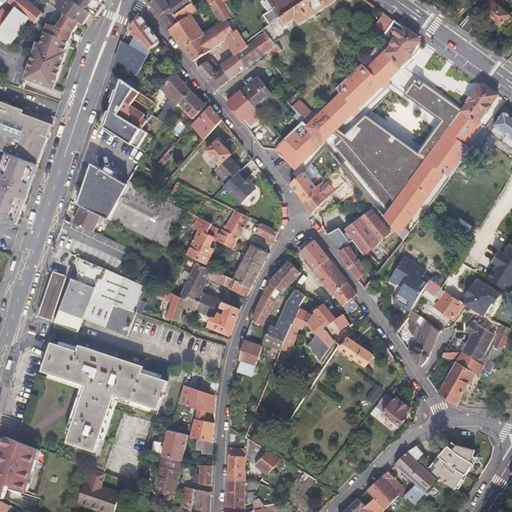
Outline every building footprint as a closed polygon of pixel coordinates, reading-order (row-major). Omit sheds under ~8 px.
[(17,8),(29,17),(36,22),(41,13),(26,0),(10,0),(9,2),(17,8)] [(65,13),(71,17),(80,23),(83,24),(90,14),(76,3),(71,0),(60,0),(56,8),(65,13)] [(91,14),(96,18),(105,6),(101,3),(103,0),(78,0),(76,3),(90,14),(91,14)] [(146,0),(158,15),(169,8),(168,6),(163,0),(146,0)] [(192,5),(189,0),(173,0),(174,2),(181,12),(182,11),(192,5)] [(215,0),(189,0),(192,5),(196,12),(208,5),(215,0)] [(224,1),(223,0),(215,0),(208,5),(220,23),(226,19),(229,17),(232,15),(224,1)] [(301,25),(337,0),(306,0),(281,17),(262,30),(265,33),(274,42),(288,33),(284,28),(296,19),(301,25)] [(269,0),(281,17),(306,0),(269,0)] [(482,0),(472,13),(460,27),(469,34),(478,23),(477,22),(484,14),(509,34),(511,30),(511,18),(493,1),(494,0),(482,0)] [(168,6),(169,8),(174,16),(181,12),(174,2),(168,6)] [(190,16),(196,12),(192,5),(182,11),(186,19),(190,16)] [(0,39),(10,46),(18,33),(29,17),(17,8),(14,12),(12,16),(1,32),(0,32),(0,39)] [(169,8),(158,15),(169,30),(186,19),(182,11),(181,12),(174,16),(169,8)] [(0,13),(0,30),(1,32),(12,16),(3,9),(0,13)] [(74,32),(80,23),(71,17),(65,13),(57,26),(47,23),(40,44),(37,43),(25,80),(55,90),(68,52),(66,52),(70,40),(71,41),(74,32)] [(384,35),(393,20),(384,13),(370,34),(380,41),(384,35)] [(145,42),(151,49),(160,42),(142,15),(131,29),(136,35),(144,43),(145,42)] [(186,19),(169,30),(182,48),(202,35),(190,16),(186,19)] [(236,55),(237,54),(245,48),(247,46),(245,42),(238,32),(236,34),(226,19),(220,23),(202,35),(182,48),(193,62),(226,40),(236,55)] [(395,42),(405,29),(393,20),(384,35),(395,42)] [(285,139),(274,150),(286,162),(310,139),(311,141),(317,141),(320,138),(324,142),(388,81),(400,69),(418,44),(419,42),(419,39),(405,29),(395,42),(387,54),(385,53),(367,70),(362,65),(338,89),(342,94),(308,126),(303,122),(301,124),(285,139)] [(277,44),(274,42),(265,33),(254,41),(263,54),(268,51),(277,44)] [(122,44),(116,61),(137,77),(148,58),(151,49),(145,42),(144,43),(136,35),(126,45),(122,44)] [(245,48),(255,60),(263,54),(254,41),(247,46),(245,48)] [(278,43),(277,44),(268,51),(273,57),(282,50),(278,43)] [(237,54),(246,67),(255,60),(245,48),(237,54)] [(223,70),(230,80),(246,67),(237,54),(236,55),(221,66),(223,70)] [(196,69),(207,82),(223,70),(221,66),(217,69),(210,60),(196,69)] [(207,82),(215,92),(230,80),(223,70),(207,82)] [(175,73),(171,78),(157,92),(167,102),(169,99),(172,102),(158,120),(164,126),(177,109),(191,91),(175,73)] [(245,94),(260,109),(268,101),(270,104),(276,99),(256,78),(242,91),(245,94)] [(415,154),(364,116),(340,140),(334,145),(386,209),(460,113),(416,78),(403,94),(439,122),(415,154)] [(138,95),(121,82),(105,130),(139,150),(148,134),(142,131),(147,122),(143,119),(146,116),(130,107),(138,95)] [(486,86),(479,88),(460,113),(386,209),(382,214),(402,239),(408,231),(403,227),(444,172),(450,176),(471,148),(466,145),(482,123),(480,123),(488,112),(489,113),(493,108),(491,106),(498,95),(486,86)] [(208,108),(191,91),(177,109),(182,114),(184,111),(193,120),(191,122),(193,124),(195,122),(208,108)] [(250,128),(263,117),(257,111),(243,96),(239,92),(225,105),(242,123),(244,121),(250,128)] [(243,96),(257,111),(260,109),(245,94),(243,96)] [(0,151),(6,153),(38,165),(48,138),(47,137),(52,125),(22,114),(23,111),(23,110),(0,101),(0,151)] [(293,108),(305,120),(310,115),(299,103),(293,108)] [(210,106),(208,108),(195,122),(207,136),(221,120),(210,106)] [(511,117),(505,112),(489,134),(511,151),(511,117)] [(220,165),(228,157),(231,155),(218,141),(206,151),(210,155),(205,160),(209,163),(214,159),(220,165)] [(0,218),(18,226),(38,165),(6,153),(0,169),(0,218)] [(160,166),(163,169),(169,163),(174,157),(171,154),(165,160),(160,166)] [(96,156),(89,181),(119,196),(127,181),(131,180),(132,178),(96,156)] [(146,156),(141,164),(145,167),(150,159),(146,156)] [(238,173),(241,170),(228,157),(220,165),(215,170),(228,183),(238,173)] [(312,162),(289,184),(303,203),(318,190),(316,187),(313,183),(311,180),(319,174),(312,162)] [(228,183),(223,188),(242,204),(255,190),(238,173),(228,183)] [(119,196),(89,181),(88,184),(121,201),(131,183),(132,180),(131,180),(127,181),(119,196)] [(318,190),(303,203),(311,214),(335,191),(325,180),(316,187),(318,190)] [(121,201),(88,184),(81,205),(84,207),(102,216),(168,248),(185,211),(177,207),(168,202),(131,183),(121,201)] [(179,184),(170,199),(168,202),(177,207),(188,188),(179,184)] [(340,197),(343,202),(349,199),(345,193),(340,197)] [(102,216),(84,207),(76,223),(94,233),(102,216)] [(373,210),(346,231),(347,232),(353,240),(364,255),(391,235),(373,210)] [(250,218),(236,211),(228,227),(225,226),(221,233),(211,228),(208,233),(215,237),(217,242),(233,249),(238,240),(239,239),(250,218)] [(197,217),(187,212),(186,216),(195,221),(197,217)] [(208,233),(211,228),(212,225),(199,218),(193,228),(201,233),(190,255),(207,263),(215,247),(211,245),(215,237),(208,233)] [(274,242),(278,231),(260,223),(256,233),(274,242)] [(338,230),(328,237),(337,251),(353,240),(347,232),(342,235),(338,230)] [(70,239),(65,251),(80,257),(113,271),(119,259),(70,239)] [(315,270),(329,259),(315,240),(313,242),(305,241),(300,245),(303,249),(300,251),(315,270)] [(498,267),(489,281),(508,292),(511,286),(511,244),(505,255),(501,252),(494,264),(498,267)] [(252,288),(270,254),(254,246),(251,248),(248,254),(235,280),(252,288)] [(339,253),(357,279),(367,272),(349,246),(339,253)] [(133,275),(120,269),(117,273),(113,271),(80,257),(79,261),(79,270),(75,278),(70,276),(53,323),(78,333),(84,319),(128,336),(137,312),(138,309),(141,302),(148,286),(131,279),(133,275)] [(395,301),(411,311),(421,295),(431,280),(424,274),(425,271),(403,257),(386,285),(399,294),(395,301)] [(334,294),(347,282),(329,259),(315,270),(334,294)] [(301,273),(290,262),(266,288),(255,312),(253,318),(262,322),(265,316),(268,317),(278,300),(290,286),(301,273)] [(199,263),(185,291),(182,297),(187,299),(188,296),(199,301),(202,292),(201,292),(207,278),(248,297),(252,288),(235,280),(199,263)] [(65,276),(51,272),(37,316),(51,321),(65,276)] [(456,280),(450,275),(442,287),(448,292),(456,280)] [(448,292),(442,287),(431,280),(421,295),(454,319),(465,304),(448,292)] [(344,306),(357,294),(347,282),(334,294),(344,306)] [(469,297),(465,304),(478,313),(486,317),(494,304),(496,306),(502,296),(479,282),(475,288),(469,297)] [(464,295),(469,297),(475,288),(471,285),(464,295)] [(187,299),(182,297),(165,289),(162,295),(175,301),(167,319),(176,321),(183,323),(186,317),(182,315),(186,306),(192,309),(199,301),(188,296),(187,299)] [(265,353),(278,358),(280,353),(301,309),(307,296),(297,291),(289,302),(278,328),(271,326),(264,343),(269,345),(265,353)] [(202,292),(199,301),(192,309),(191,314),(199,317),(201,313),(206,315),(213,297),(202,292)] [(217,319),(223,302),(213,297),(206,315),(213,318),(217,319)] [(231,337),(241,310),(223,302),(217,319),(213,318),(209,329),(231,337)] [(321,361),(335,340),(330,334),(325,328),(336,320),(324,305),(316,311),(317,314),(315,316),(301,309),(280,353),(287,356),(301,327),(304,329),(307,323),(310,325),(316,334),(310,345),(321,361)] [(411,311),(407,318),(412,323),(417,315),(411,311)] [(350,323),(344,315),(336,320),(325,328),(330,334),(340,328),(341,329),(350,323)] [(472,336),(462,352),(481,363),(495,335),(473,322),(466,330),(472,336)] [(417,342),(414,348),(422,352),(421,354),(427,358),(436,338),(421,333),(412,324),(409,333),(417,342)] [(425,324),(421,333),(436,338),(440,333),(425,324)] [(494,346),(502,352),(511,330),(503,326),(494,346)] [(366,365),(373,355),(349,339),(342,349),(366,365)] [(263,347),(245,341),(241,353),(239,361),(256,367),(257,365),(263,347)] [(97,454),(92,469),(104,473),(123,414),(153,423),(162,397),(163,397),(164,394),(163,394),(167,381),(141,373),(143,367),(79,345),(77,352),(51,343),(41,372),(89,387),(70,445),(97,454)] [(485,365),(484,366),(488,368),(487,372),(492,375),(502,352),(494,346),(485,365)] [(410,351),(409,353),(418,366),(421,366),(427,360),(427,358),(421,354),(422,352),(414,348),(412,352),(410,351)] [(441,384),(436,391),(438,394),(456,406),(476,374),(479,376),(484,366),(485,365),(481,363),(462,352),(462,353),(444,353),(443,356),(458,360),(443,385),(441,384)] [(284,363),(287,356),(280,353),(278,358),(277,360),(284,363)] [(216,396),(219,384),(213,382),(209,393),(216,396)] [(384,390),(377,384),(365,399),(372,405),(384,390)] [(185,385),(179,401),(198,408),(207,412),(215,415),(216,396),(209,393),(185,385)] [(393,400),(386,394),(376,407),(384,413),(383,414),(399,426),(407,417),(404,415),(410,408),(396,398),(393,400)] [(375,418),(381,411),(376,407),(370,414),(375,418)] [(207,412),(198,408),(190,437),(197,439),(214,443),(215,424),(205,420),(207,412)] [(165,443),(163,455),(182,459),(188,436),(188,434),(168,430),(165,443)] [(227,482),(246,482),(246,459),(248,459),(254,464),(256,462),(263,469),(260,477),(263,479),(281,459),(269,450),(269,449),(247,435),(246,443),(229,442),(227,482)] [(41,450),(7,437),(0,459),(0,495),(6,499),(12,487),(27,496),(41,450)] [(213,453),(214,443),(197,439),(197,450),(204,451),(205,453),(213,453)] [(151,453),(163,455),(165,443),(153,440),(151,453)] [(439,482),(456,491),(465,475),(467,476),(474,464),(472,462),(473,449),(456,444),(452,449),(447,446),(434,461),(436,463),(430,471),(440,480),(439,482)] [(424,453),(416,446),(406,453),(394,465),(415,483),(407,492),(387,471),(380,476),(401,496),(404,500),(409,496),(418,505),(422,499),(435,480),(416,462),(418,460),(424,453)] [(182,459),(163,455),(158,476),(156,475),(153,491),(166,493),(164,500),(173,502),(177,486),(182,459)] [(202,474),(194,473),(193,480),(203,484),(212,484),(213,464),(203,464),(202,474)] [(91,469),(87,480),(79,501),(108,511),(114,511),(122,493),(104,486),(108,475),(104,473),(92,469),(91,469)] [(384,511),(401,496),(380,476),(367,489),(376,498),(367,506),(375,511),(384,511)] [(227,482),(226,511),(245,511),(246,482),(227,482)] [(184,503),(183,511),(188,511),(192,511),(194,489),(183,487),(181,503),(184,503)] [(194,489),(192,511),(210,511),(212,492),(194,489)] [(0,510),(3,511),(5,511),(10,505),(0,498),(0,510)] [(256,510),(263,508),(264,506),(263,505),(264,504),(260,498),(253,501),(253,511),(256,510)] [(375,511),(367,506),(359,498),(344,511),(375,511)]
